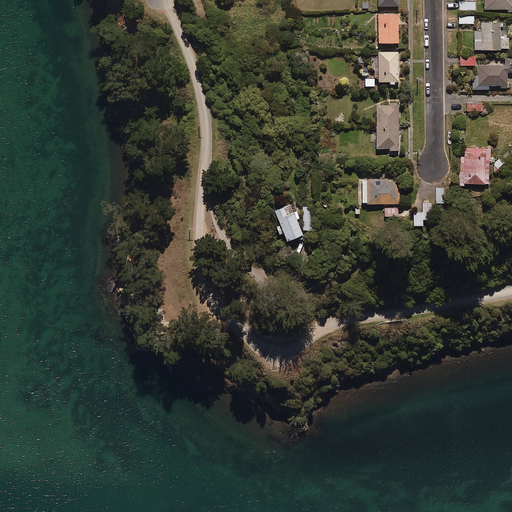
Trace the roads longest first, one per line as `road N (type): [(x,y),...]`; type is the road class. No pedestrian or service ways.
road 1 (unclassified): [(207,135),(198,220),(203,281),(260,345),(283,349),(335,322),(511,289)]
road 2 (residential): [(432,0),(434,165)]
road 3 (residential): [(168,0),(207,135)]
